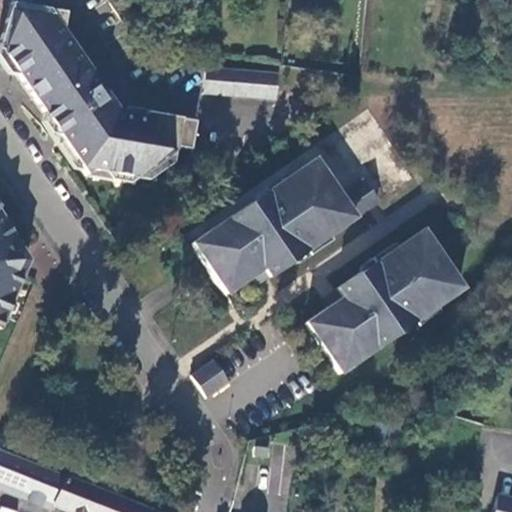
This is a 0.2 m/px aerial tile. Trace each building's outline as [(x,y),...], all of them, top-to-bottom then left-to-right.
[(2,29),(0,34),(0,59),(85,180),(92,174),(138,182),(139,175),(157,178),(159,166),(173,169),(176,153),(190,155),(194,127),(141,118),(141,123),(116,118),(57,36),(45,17),(8,6),(2,29)] [(45,17),(57,36),(61,22),(45,17)] [(273,111),(277,82),(204,72),(202,101),(273,111)] [(412,178),(365,114),(183,239),(221,296),(248,279),(260,270),(265,280),(348,221),(349,223),(412,178)] [(0,324),(28,260),(0,216),(0,324)] [(339,375),(363,357),(358,350),(371,340),(377,348),(457,289),(419,235),(333,292),(339,301),(326,308),(304,325),(339,375)] [(254,288),(265,280),(260,270),(248,279),(254,288)] [(321,300),(326,308),(339,301),(333,292),(321,300)] [(358,350),(363,357),(377,348),(371,340),(358,350)] [(203,401),(225,385),(210,364),(188,379),(203,401)] [(328,431),(372,437),(374,423),(341,417),(330,419),(328,431)] [(400,443),(402,427),(374,423),(372,437),(372,439),(400,443)] [(287,511),(294,444),(272,442),(266,511),(287,511)] [(149,511),(0,453),(0,487),(64,511),(149,511)] [(511,511),(511,501),(496,496),(492,511),(511,511)]
